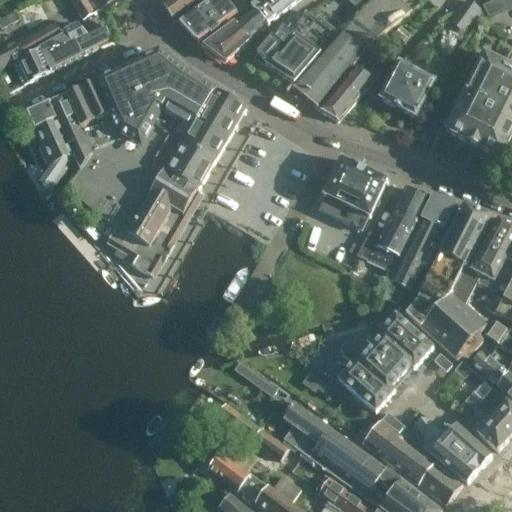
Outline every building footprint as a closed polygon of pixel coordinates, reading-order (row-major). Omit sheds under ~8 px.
[(98,0),(86,0),(86,1),(73,7),(83,23),(104,12),(98,0)] [(98,0),(104,12),(126,1),(125,0),(98,0)] [(168,0),(162,4),(176,23),(208,0),(168,0)] [(240,20),(239,18),(224,0),(209,0),(178,23),(202,48),(240,20)] [(271,24),(303,0),(263,0),(253,7),(256,12),(206,48),(228,64),(271,24)] [(398,0),(373,0),(296,86),(294,88),(299,99),(316,112),(359,64),(358,63),(357,63),(368,49),(371,46),(413,13),(398,0)] [(345,0),(357,10),(366,0),(345,0)] [(511,3),(510,0),(504,0),(484,10),(489,21),(511,10),(511,3)] [(468,4),(451,27),(464,37),(481,14),(468,4)] [(16,14),(0,23),(0,28),(2,32),(20,22),(16,14)] [(295,85),(296,86),(340,36),(328,27),(327,28),(317,20),(316,21),(307,14),(298,25),(295,23),(287,32),(284,30),(275,41),(273,39),(259,55),(257,53),(253,58),(285,81),(288,78),(296,84),(295,85)] [(54,23),(0,52),(0,72),(13,66),(62,39),(61,36),(60,36),(54,23)] [(77,26),(65,33),(71,44),(75,43),(83,60),(113,45),(118,41),(111,28),(105,29),(87,38),(77,26)] [(401,29),(395,36),(403,44),(410,37),(401,29)] [(62,39),(13,66),(24,89),(29,86),(71,66),(83,60),(75,43),(71,44),(65,33),(60,36),(61,36),(62,39)] [(368,50),(358,63),(359,64),(362,67),(365,69),(375,56),(368,50)] [(83,171),(67,192),(116,231),(154,167),(171,137),(180,143),(185,136),(190,127),(194,129),(201,118),(215,94),(185,75),(164,58),(164,57),(158,56),(96,85),(122,142),(109,153),(95,165),(93,159),(83,171)] [(447,135),(502,162),(511,141),(511,62),(508,60),(505,62),(502,67),(484,59),(447,135)] [(401,67),(382,104),(417,122),(436,86),(401,67)] [(360,73),(356,70),(317,113),(338,124),(375,83),(367,78),(369,74),(362,70),(360,73)] [(96,85),(80,92),(103,142),(109,153),(122,142),(96,85)] [(80,92),(65,100),(93,159),(95,165),(109,153),(103,142),(80,92)] [(116,231),(108,244),(135,260),(131,268),(152,281),(201,197),(198,195),(246,112),(217,96),(216,95),(215,94),(201,118),(194,129),(190,127),(185,136),(180,143),(171,137),(154,167),(116,231)] [(65,100),(49,107),(73,160),(83,171),(93,159),(65,100)] [(49,107),(28,117),(43,148),(38,150),(47,171),(38,183),(49,194),(73,160),(49,107)] [(327,201),(321,214),(362,233),(368,220),(370,221),(388,184),(342,162),(325,200),(327,201)] [(407,191),(380,240),(370,234),(357,260),(393,276),(431,202),(407,191)] [(391,285),(384,301),(394,306),(403,289),(415,294),(456,209),(434,201),(391,285)] [(464,209),(440,256),(464,268),(465,268),(491,220),(464,209)] [(464,268),(451,294),(471,312),(483,289),(496,295),(511,266),(511,228),(491,220),(465,268),(464,268)] [(415,304),(405,316),(457,363),(462,362),(467,363),(482,347),(479,340),(481,335),(488,327),(471,312),(451,294),(464,268),(440,256),(415,304)] [(353,263),(351,267),(353,271),(357,274),(362,272),(364,268),(363,263),(358,261),(353,263)] [(503,300),(495,317),(508,322),(511,323),(511,266),(496,295),(497,295),(501,287),(509,291),(504,301),(503,300)] [(496,297),(488,313),(495,317),(503,300),(496,297)] [(378,340),(381,342),(412,371),(414,373),(434,352),(397,318),(378,340)] [(494,325),(486,338),(499,349),(500,348),(509,335),(494,325)] [(509,335),(500,348),(511,357),(511,333),(509,335)] [(412,371),(381,342),(361,364),(392,392),(412,371)] [(441,357),(435,364),(447,375),(453,368),(441,357)] [(474,362),(468,369),(467,370),(471,375),(483,385),(487,381),(511,404),(511,381),(480,357),(475,363),(474,362)] [(395,395),(392,392),(361,364),(359,361),(339,382),(376,416),(395,395)] [(471,375),(467,370),(468,369),(463,365),(456,373),(466,381),(471,375)] [(252,376),(248,382),(260,391),(264,385),(252,376)] [(511,411),(483,385),(478,391),(474,395),(475,396),(465,407),(473,413),(472,414),(481,423),(471,433),(496,455),(511,438),(511,411)] [(290,403),(277,421),(292,431),(283,443),(308,461),(329,431),(290,403)] [(251,444),(260,432),(256,429),(248,424),(225,407),(217,419),(251,444)] [(388,416),(382,423),(397,437),(404,429),(388,416)] [(253,417),(248,424),(256,429),(261,422),(253,417)] [(467,487),(491,461),(456,430),(447,439),(427,421),(416,426),(425,446),(421,451),(467,487)] [(463,489),(380,425),(370,440),(361,434),(355,442),(364,448),(444,510),(463,489)] [(438,511),(329,431),(308,461),(378,511),(438,511)] [(289,453),(260,432),(251,444),(280,465),(289,453)] [(256,505),(267,491),(268,489),(253,478),(222,455),(210,471),(241,494),(240,495),(249,501),(250,500),(256,505)] [(283,477),(275,488),(295,502),(303,490),(283,477)] [(304,511),(371,511),(325,479),(321,485),(323,487),(304,511)] [(256,505),(255,505),(264,511),(295,511),(291,508),(268,489),(267,491),(256,505)] [(248,511),(230,496),(219,509),(222,511),(248,511)]
